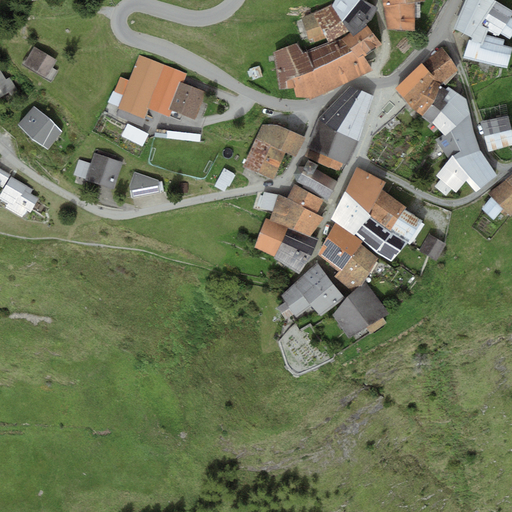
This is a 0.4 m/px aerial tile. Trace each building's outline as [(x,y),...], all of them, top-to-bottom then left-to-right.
[(358,34),(374,23),(381,8),(366,0),(339,0),(337,5),(355,31),(358,34)] [(381,0),(388,29),(414,30),(414,2),(425,1),(424,0),(381,0)] [(494,0),(465,0),(454,28),(472,38),(471,41),(483,45),(487,34),(488,31),(489,29),(480,25),(497,1),(494,0)] [(511,15),(511,10),(497,1),(480,25),(489,29),(488,31),(499,36),(500,34),(510,39),(511,35),(511,17),(511,15)] [(337,5),(319,13),(330,38),(332,42),(355,31),(337,5)] [(305,18),(315,43),(330,38),(319,13),(305,18)] [(370,30),(350,44),(364,59),(382,48),(370,30)] [(504,39),(487,34),(483,45),(471,41),(469,40),(463,58),(507,68),(511,48),(511,47),(503,45),(504,39)] [(320,98),(372,74),(364,59),(350,44),(344,37),(308,54),(300,44),(277,53),(281,89),(296,89),(300,98),(320,98)] [(34,47),(24,64),(46,77),(52,67),(56,59),(34,47)] [(442,47),(421,63),(434,77),(441,84),(442,82),(445,85),(459,71),(442,47)] [(183,73),(140,55),(129,80),(120,77),(114,92),(124,96),(119,108),(144,119),(148,107),(166,115),(168,109),(180,82),(183,73)] [(395,88),(412,107),(434,77),(421,63),(395,88)] [(58,71),(52,67),(46,77),(52,81),(58,71)] [(261,75),(258,67),(251,70),(254,78),(261,75)] [(0,69),(0,96),(9,91),(12,96),(19,91),(10,77),(6,79),(0,69)] [(440,86),(441,84),(434,77),(412,107),(422,116),(435,100),(440,86)] [(180,82),(168,109),(194,119),(205,92),(180,82)] [(350,86),(317,120),(337,132),(358,141),(373,96),(350,86)] [(432,122),(457,93),(448,86),(446,89),(440,86),(435,100),(422,116),(431,123),(432,122)] [(432,122),(445,136),(471,114),(466,99),(457,93),(432,122)] [(34,106),(18,124),(32,139),(48,149),(62,132),(50,119),(34,106)] [(2,109),(0,111),(0,125),(9,134),(18,124),(2,109)] [(471,114),(445,136),(436,141),(449,160),(480,150),(474,131),(471,114)] [(482,122),(489,151),(511,144),(511,128),(509,115),(482,122)] [(348,166),(358,141),(337,132),(317,120),(307,147),(316,151),(343,164),(348,166)] [(262,125),(256,138),(285,153),(296,157),(305,137),(278,125),(262,125)] [(148,138),(140,136),(137,144),(145,147),(148,138)] [(256,138),(242,167),(274,179),(285,153),(256,138)] [(496,175),(480,150),(449,160),(436,176),(440,179),(434,186),(446,196),(452,189),(456,192),(466,181),(476,191),(496,175)] [(343,164),(316,151),(313,159),(339,172),(343,164)] [(123,163),(95,153),(91,163),(86,180),(114,190),(123,163)] [(73,175),(86,180),(91,163),(78,159),(73,175)] [(318,165),(308,160),(305,166),(297,166),(294,174),(297,182),(327,200),(338,182),(316,169),(318,165)] [(356,167),(345,192),(369,214),(382,190),(386,182),(356,167)] [(9,174),(0,168),(0,185),(2,187),(9,174)] [(236,174),(224,168),(214,186),(224,191),(227,185),(229,186),(236,174)] [(158,180),(135,172),(130,186),(131,198),(160,192),(158,182),(158,180)] [(34,189),(11,176),(0,194),(0,198),(8,203),(5,207),(21,217),(23,215),(25,216),(28,211),(30,212),(39,198),(31,193),(34,189)] [(511,186),(505,180),(488,193),(491,197),(503,209),(511,216),(511,215),(511,186)] [(187,183),(180,184),(180,193),(188,192),(187,183)] [(323,200),(295,184),(287,198),(317,214),(323,200)] [(371,216),(391,231),(392,229),(404,210),(407,207),(382,190),(369,214),(371,216)] [(278,194),(264,192),(259,209),(272,212),(278,194)] [(356,234),(371,216),(369,214),(345,192),(330,219),(354,236),(356,234)] [(288,227),(311,235),(324,217),(317,214),(287,198),(278,194),(272,212),(269,219),(288,227)] [(491,197),(482,209),(493,220),(503,209),(491,197)] [(422,221),(404,210),(392,229),(409,240),(422,221)] [(391,231),(371,216),(356,234),(375,252),(391,262),(409,240),(392,229),(391,231)] [(269,219),(266,218),(254,247),(274,257),(288,227),(269,219)] [(362,242),(335,224),(319,254),(341,270),(351,257),(361,244),(362,242)] [(273,259),(299,274),(311,256),(319,238),(311,235),(288,227),(274,257),(273,259)] [(446,244),(429,234),(419,251),(437,261),(446,244)] [(351,257),(369,273),(377,257),(361,244),(351,257)] [(351,257),(341,270),(335,278),(350,290),(362,285),(369,273),(351,257)] [(293,314),(295,318),(311,306),(321,316),(345,298),(318,263),(281,296),(286,302),(293,314)] [(347,297),(332,316),(349,339),(367,328),(383,318),(389,314),(366,283),(347,297)] [(277,307),(285,320),(293,314),(286,302),(277,307)] [(383,318),(367,328),(371,334),(386,323),(383,318)]
